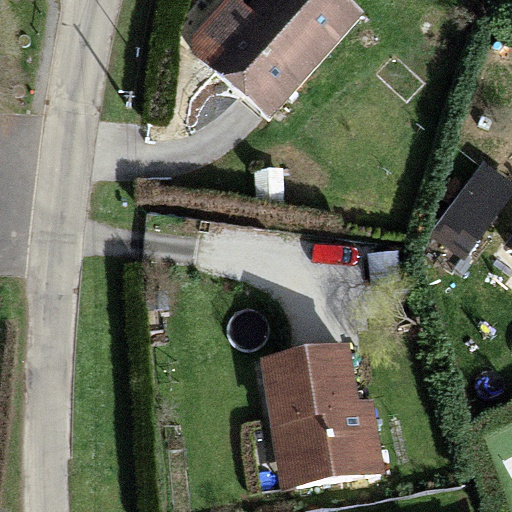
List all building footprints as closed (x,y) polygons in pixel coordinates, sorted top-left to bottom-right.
[(212,72),(269,122),(360,20),(337,0),(260,0),(245,17),(254,25),(212,72)] [(254,25),(245,17),(203,64),(212,72),(254,25)] [(259,211),(279,210),(278,173),(258,173),(259,211)] [(455,210),(440,231),(460,245),(476,224),(455,210)] [(263,367),(274,429),(286,428),(295,489),(380,475),(369,407),(354,409),(345,354),(263,367)] [(274,429),(284,490),(295,489),(286,428),(274,429)]
